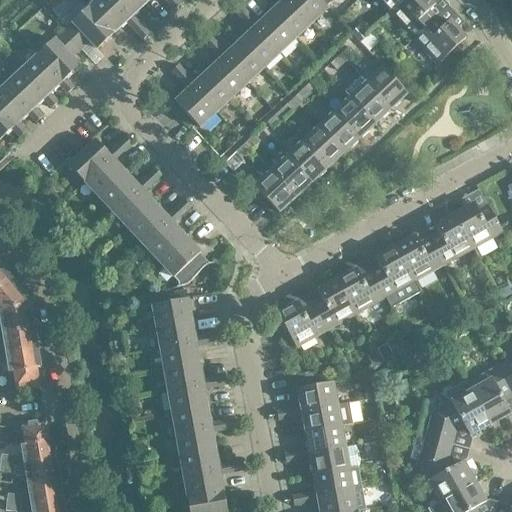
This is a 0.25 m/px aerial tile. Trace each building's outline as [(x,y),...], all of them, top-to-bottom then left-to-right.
[(129,19),(111,0),(95,0),(88,7),(113,34),(126,22),(134,31),(141,24),(132,15),(129,19)] [(111,0),(129,19),(132,15),(145,4),(141,0),(111,0)] [(181,4),(177,0),(167,0),(166,1),(174,10),(181,4)] [(295,38),(311,24),(289,0),(283,0),(271,12),(295,38)] [(282,0),(283,0),(289,0),(311,24),(327,8),(328,8),(320,0),(282,0)] [(350,0),(332,0),(326,6),(328,8),(337,19),(354,3),(350,0)] [(376,0),(391,15),(406,0),(376,0)] [(430,0),(406,0),(391,15),(406,31),(407,30),(415,39),(436,19),(428,10),(435,4),(430,0)] [(250,15),(241,6),(235,12),(243,21),(250,15)] [(88,7),(63,30),(81,49),(89,41),(97,49),(113,34),(88,7)] [(251,30),(255,27),(280,53),(295,38),(271,12),(258,24),(250,15),(243,21),(251,30)] [(351,17),(347,12),(340,19),(347,27),(351,24),(351,17)] [(436,19),(415,39),(422,46),(421,47),(437,65),(466,38),(450,21),(443,27),(436,19)] [(149,34),(141,24),(134,31),(143,40),(149,34)] [(264,68),(280,53),(255,27),(251,30),(239,42),(264,68)] [(63,30),(37,55),(62,81),(65,78),(79,65),(72,57),(81,49),(63,30)] [(380,45),(370,34),(360,43),(370,53),(374,53),(379,48),(380,45)] [(218,44),(210,35),(203,42),(212,51),(218,44)] [(220,60),(223,56),(248,83),(264,68),(239,42),(227,53),(218,44),(212,51),(220,60)] [(349,47),(340,55),(346,61),(354,53),(349,47)] [(37,55),(22,69),(46,96),(50,93),(59,84),(67,93),(74,87),(65,78),(62,81),(37,55)] [(346,61),(340,55),(330,64),(336,71),(346,61)] [(232,98),(248,83),(223,56),(220,60),(207,71),(232,98)] [(187,74),(179,65),(172,71),(180,80),(187,74)] [(382,67),(366,82),(391,109),(407,94),(382,67)] [(22,69),(6,84),(30,110),(34,107),(43,99),(51,108),(58,102),(50,93),(46,96),(22,69)] [(189,89),(192,86),(216,112),(232,98),(207,71),(195,83),(187,74),(180,80),(189,89)] [(317,77),(309,84),(315,91),(323,83),(317,77)] [(361,77),(345,92),(350,97),(375,124),(391,109),(366,82),(361,77)] [(6,84),(0,89),(0,109),(15,125),(18,122),(27,113),(36,122),(42,116),(34,107),(30,110),(6,84)] [(309,84),(299,94),(305,100),(315,91),(309,84)] [(200,128),(216,112),(192,86),(189,89),(175,102),(200,128)] [(350,97),(334,112),(359,138),(375,124),(350,97)] [(285,106),(277,114),(283,120),(291,112),(285,106)] [(15,125),(0,109),(0,138),(12,128),(20,137),(27,131),(18,122),(15,125)] [(334,112),(318,127),(343,153),(359,138),(334,112)] [(277,114),(267,123),(273,129),(283,120),(277,114)] [(318,127),(302,141),(327,168),(343,153),(318,127)] [(254,135),(245,143),(251,149),(260,141),(254,135)] [(132,144),(126,137),(117,145),(123,152),(132,144)] [(95,140),(69,165),(84,182),(111,157),(108,154),(95,140)] [(302,141),(286,156),(311,183),(327,168),(302,141)] [(251,149),(245,143),(236,152),(242,158),(251,149)] [(111,157),(84,182),(99,197),(126,173),(114,160),(123,152),(117,145),(108,154),(111,157)] [(286,156),(270,171),(295,197),(311,183),(286,156)] [(161,175),(155,169),(146,177),(152,184),(161,175)] [(295,197),(270,171),(254,186),(279,213),(295,197)] [(126,173),(99,197),(114,213),(141,188),(138,185),(126,173)] [(141,188),(114,213),(129,229),(155,205),(143,192),(152,184),(146,177),(138,185),(141,188)] [(191,207),(185,200),(176,208),(182,215),(191,207)] [(474,203),(453,214),(472,248),(493,237),(492,236),(501,230),(488,205),(478,210),(474,203)] [(155,205),(129,229),(144,245),(170,220),(167,217),(155,205)] [(170,220),(144,245),(159,261),(185,236),(173,223),(182,215),(176,208),(167,217),(170,220)] [(439,232),(428,238),(442,263),(453,257),(453,259),(472,248),(453,214),(434,225),(439,232)] [(185,236),(159,261),(174,277),(177,287),(182,285),(185,285),(187,284),(189,282),(190,281),(192,279),(204,266),(205,265),(207,264),(208,264),(210,263),(185,236)] [(415,236),(395,247),(414,281),(435,270),(434,268),(442,263),(428,238),(419,243),(415,236)] [(370,271),(384,296),(391,309),(420,292),(414,281),(395,247),(376,258),(380,265),(370,271)] [(0,264),(0,286),(11,278),(0,264)] [(357,268),(336,279),(356,314),(376,302),(375,301),(384,296),(370,271),(361,276),(357,268)] [(0,312),(29,300),(11,278),(0,286),(0,312)] [(321,298),(311,303),(326,329),(335,323),(336,325),(356,314),(336,279),(317,290),(321,298)] [(505,288),(498,291),(502,299),(508,296),(505,288)] [(152,305),(156,326),(192,320),(187,290),(173,292),(175,301),(152,305)] [(29,300),(0,312),(0,322),(0,323),(2,333),(34,328),(29,300)] [(473,300),(466,305),(473,318),(480,314),(473,300)] [(326,329),(311,303),(302,308),(298,301),(277,312),(296,347),(317,335),(316,334),(326,329)] [(192,320),(156,326),(160,348),(196,341),(195,337),(192,320)] [(0,353),(38,347),(34,328),(2,333),(4,343),(0,343),(0,353)] [(219,333),(207,335),(209,344),(221,342),(219,333)] [(196,341),(160,348),(164,369),(199,363),(196,346),(209,344),(207,335),(195,337),(196,341)] [(387,344),(376,349),(382,362),(393,357),(387,344)] [(38,347),(0,353),(0,365),(8,364),(9,373),(37,368),(39,367),(41,367),(38,347)] [(511,365),(509,360),(498,366),(511,390),(511,365)] [(199,363),(164,369),(168,391),(203,385),(202,379),(199,363)] [(511,390),(498,366),(468,383),(490,423),(511,412),(502,396),(511,391),(511,390)] [(7,386),(8,394),(40,388),(37,368),(9,373),(11,385),(7,386)] [(227,375),(215,377),(216,386),(228,384),(227,375)] [(203,385),(168,391),(172,413),(207,406),(204,388),(216,386),(215,377),(202,379),(203,385)] [(298,389),(301,406),(302,411),(337,405),(333,383),(298,389)] [(433,411),(426,436),(451,443),(455,429),(463,424),(470,435),(490,423),(468,383),(447,395),(450,401),(433,411)] [(302,411),(301,406),(289,408),(291,417),(302,415),(306,433),(341,426),(353,424),(349,403),(337,405),(302,411)] [(207,406),(172,413),(175,434),(211,428),(210,423),(207,406)] [(289,408),(276,411),(278,420),(291,417),(289,408)] [(45,419),(13,425),(14,432),(18,431),(21,444),(53,439),(52,438),(48,439),(45,419)] [(235,419),(223,421),(224,430),(237,428),(235,419)] [(223,421),(210,423),(211,428),(175,434),(179,456),(215,449),(212,432),(224,430),(223,421)] [(308,449),(309,454),(345,448),(341,426),(306,433),(308,449)] [(451,443),(426,436),(418,462),(440,500),(474,481),(463,460),(451,466),(447,458),(451,443)] [(1,455),(0,464),(13,466),(56,459),(53,439),(21,444),(23,455),(12,456),(1,455)] [(308,449),(297,451),(298,460),(310,458),(313,476),(349,469),(358,468),(360,461),(358,453),(354,446),(345,448),(309,454),(308,449)] [(215,449),(179,456),(183,477),(219,471),(218,466),(215,449)] [(297,451),(285,453),(286,462),(298,460),(297,451)] [(13,466),(0,464),(0,472),(15,474),(15,478),(26,476),(28,484),(59,479),(56,459),(13,466)] [(243,462),(230,464),(232,473),(244,470),(243,462)] [(230,464),(218,466),(219,471),(183,477),(187,499),(223,493),(220,475),(232,473),(230,464)] [(349,469),(313,476),(316,492),(317,497),(353,491),(362,489),(358,468),(349,469)] [(8,495),(7,504),(20,506),(63,498),(59,479),(28,484),(30,494),(19,496),(8,495)] [(474,481),(440,500),(428,507),(431,511),(476,511),(474,508),(486,501),(474,481)] [(316,492),(304,494),(306,503),(318,501),(319,511),(356,511),(366,510),(362,489),(353,491),(317,497),(316,492)] [(226,511),(223,493),(187,499),(189,511),(226,511)] [(294,505),(306,503),(304,494),(292,496),(294,505)] [(20,506),(7,504),(6,511),(7,511),(65,511),(63,498),(20,506)]
